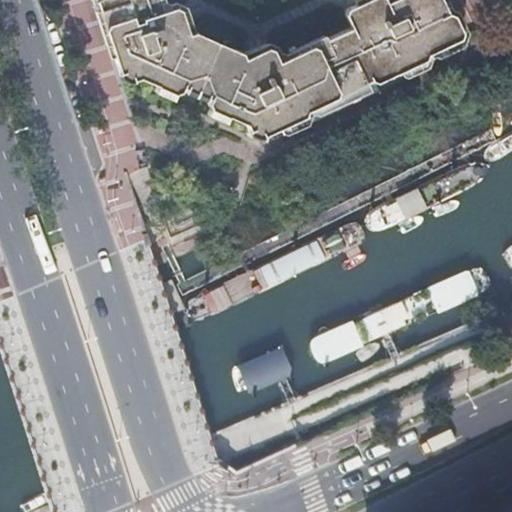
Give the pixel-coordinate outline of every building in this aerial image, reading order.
[(95,0),(98,6),(109,40),(120,75),(125,77),(127,78),(138,74),(156,81),(174,89),(179,87),(180,86),(207,97),(207,99),(209,104),(227,112),(244,119),(249,130),(257,133),(259,132),(277,124),(302,112),(304,106),(309,105),(332,93),(341,89),(364,78),(369,76),(375,78),(398,67),(423,55),(425,50),(430,48),(458,35),(460,29),(452,11),(446,10),(441,0),(357,0),(356,0),(345,5),(343,11),(346,16),(349,24),(324,35),(290,52),(277,58),(271,46),(266,44),(243,54),(240,49),(230,45),(229,48),(202,36),(203,33),(193,28),(187,31),(179,6),(174,4),(162,8),(159,0),(95,0)] [(184,5),(179,6),(187,31),(193,28),(184,5)] [(104,42),(109,40),(98,6),(93,8),(104,42)] [(452,11),(460,29),(464,27),(456,10),(452,11)] [(290,52),(324,35),(322,31),(288,47),(290,52)] [(459,38),(458,35),(430,48),(431,51),(437,53),(457,43),(459,38)] [(263,39),(240,49),(243,54),(266,44),(263,39)] [(425,59),(423,55),(398,67),(399,70),(405,73),(422,64),(425,59)] [(365,82),(364,78),(341,89),(342,93),(348,95),(363,87),(365,82)] [(174,89),(156,81),(153,87),(171,95),(174,89)] [(332,93),(309,105),(311,108),(316,110),(332,103),(334,96),(332,93)] [(227,112),(209,104),(206,110),(224,118),(227,112)] [(302,112),(277,124),(279,126),(284,129),(302,121),(303,115),(302,112)] [(461,167),(455,169),(402,194),(362,217),(356,223),(355,226),(355,230),(356,234),(362,238),(368,237),(376,234),(469,186),(473,181),(472,175),(469,169),(465,167),(461,167)] [(511,246),(506,252),(504,255),(502,259),(510,272),(511,271),(511,246)] [(305,349),(305,352),(306,358),(308,364),(312,369),(315,370),(355,353),(481,298),(485,295),(487,290),(488,286),(485,277),(479,272),(476,271),(309,345),(305,349)]
